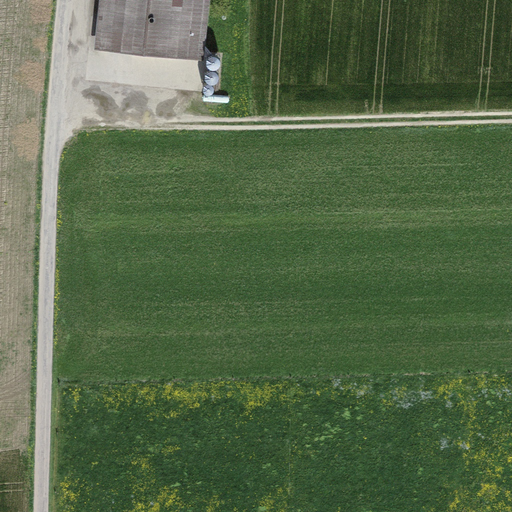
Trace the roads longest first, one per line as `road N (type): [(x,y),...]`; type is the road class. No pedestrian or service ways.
road 1 (residential): [(41,511),(51,132),(65,0)]
road 2 (track): [(51,132),(511,124)]
